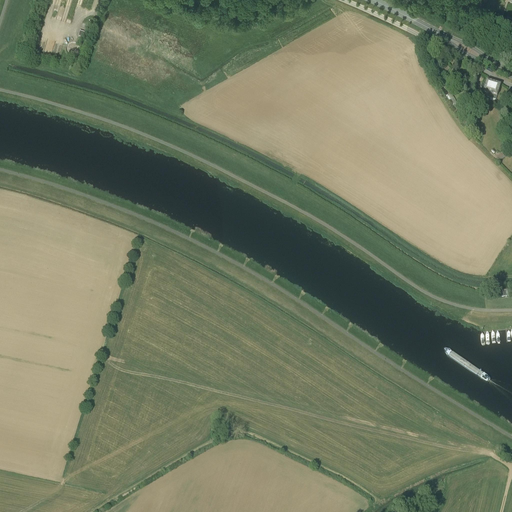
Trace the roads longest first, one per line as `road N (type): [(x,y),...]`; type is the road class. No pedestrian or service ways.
road 1 (track): [(0,88),(178,148),(325,224),(434,297),(511,310)]
road 2 (unclassified): [(511,86),(342,0)]
road 3 (primary): [(511,75),(372,0)]
